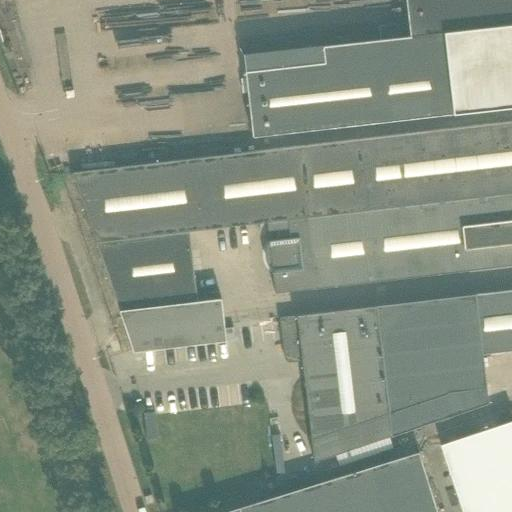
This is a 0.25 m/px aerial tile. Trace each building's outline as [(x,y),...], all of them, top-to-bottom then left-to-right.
[(324,63),(244,72),(252,136),(400,120),(511,106),(511,0),(409,0),(411,23),(379,26),(381,40),(323,46),(324,63)] [(73,172),(120,311),(133,351),(226,341),(222,298),(198,301),(191,232),(273,223),(275,241),(270,242),(276,294),(316,290),(511,265),(511,120),(473,125),(73,172)] [(511,290),(377,307),(389,414),(392,435),(488,403),(483,354),(511,350),(511,290)] [(284,359),(288,363),(302,361),(312,441),(314,462),(391,435),(389,414),(377,307),(297,316),(280,319),(284,359)] [(258,390),(161,414),(183,502),(280,477),(258,390)] [(511,511),(511,420),(440,444),(463,511),(511,511)] [(437,511),(419,451),(361,469),(373,511),(437,511)] [(373,511),(361,469),(295,490),(302,511),(373,511)] [(302,511),(295,490),(239,507),(240,511),(302,511)]
